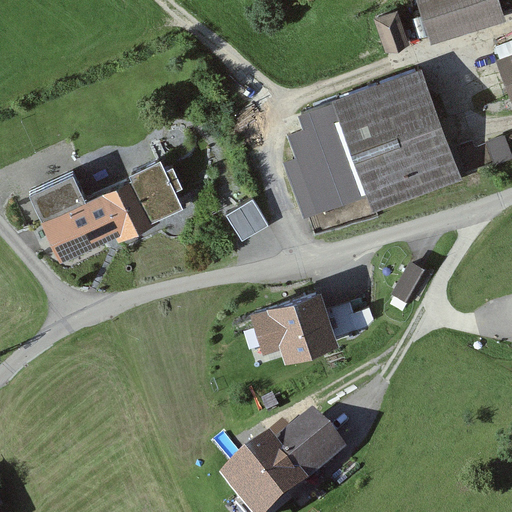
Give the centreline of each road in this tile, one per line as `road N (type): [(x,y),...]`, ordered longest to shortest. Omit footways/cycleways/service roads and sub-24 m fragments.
road 1 (unclassified): [(511,196),(309,262),(76,315),(0,382)]
road 2 (track): [(165,0),(282,104)]
